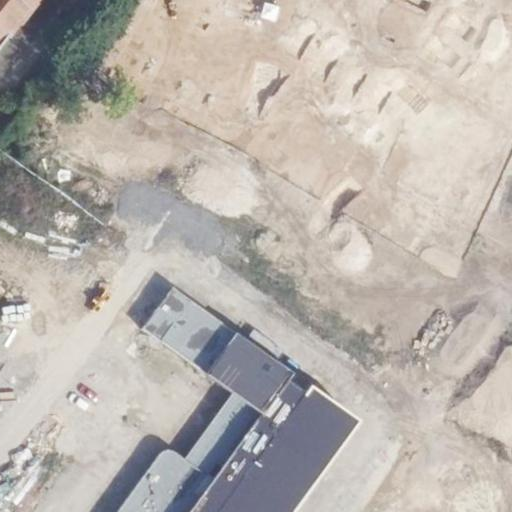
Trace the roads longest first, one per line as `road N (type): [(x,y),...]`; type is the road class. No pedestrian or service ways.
road 1 (residential): [(144,218),(395,405),(511,252)]
road 2 (residential): [(144,218),(314,0)]
road 3 (residential): [(0,441),(144,218)]
